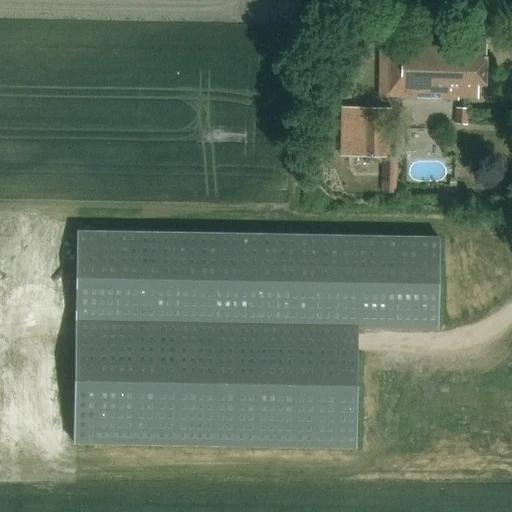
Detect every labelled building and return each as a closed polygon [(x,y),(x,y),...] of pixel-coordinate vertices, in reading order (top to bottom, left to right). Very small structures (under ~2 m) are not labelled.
[(382,43),(382,98),(392,98),(458,99),(458,97),(478,97),(478,86),(486,86),(486,44),(382,43)] [(363,108),(362,156),(392,156),(392,109),(363,108)] [(469,124),(469,108),(457,108),(456,123),(469,124)] [(382,158),(381,193),(383,193),(396,194),(397,158),(383,158),(382,158)] [(441,236),(383,235),(78,231),(75,443),(357,447),(359,327),(383,327),(440,328),(441,236)]
